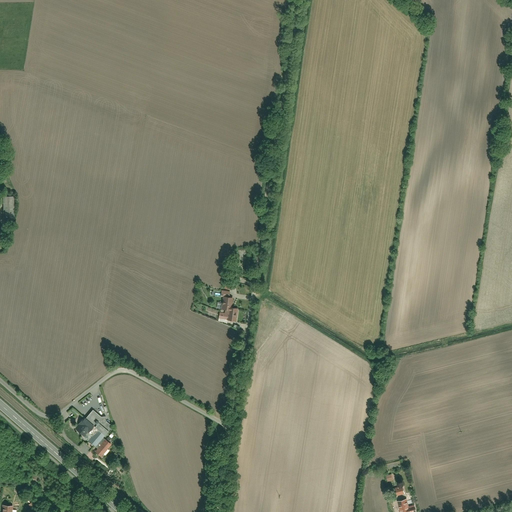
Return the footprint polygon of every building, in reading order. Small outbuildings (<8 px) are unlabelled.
[(3,198),(3,221),(13,221),(13,198),(3,198)] [(222,292),(221,310),(225,310),(224,321),(234,321),(235,308),(232,308),(233,293),(222,292)] [(84,416),(76,425),(78,427),(75,430),(95,447),(92,450),(101,457),(111,444),(104,438),(111,426),(106,421),(105,417),(100,417),(92,410),(87,417),(84,416)] [(402,483),(397,484),(398,486),(393,488),(395,495),(404,493),(402,483)] [(416,511),(414,506),(408,508),(406,499),(397,502),(399,511),(416,511)]
